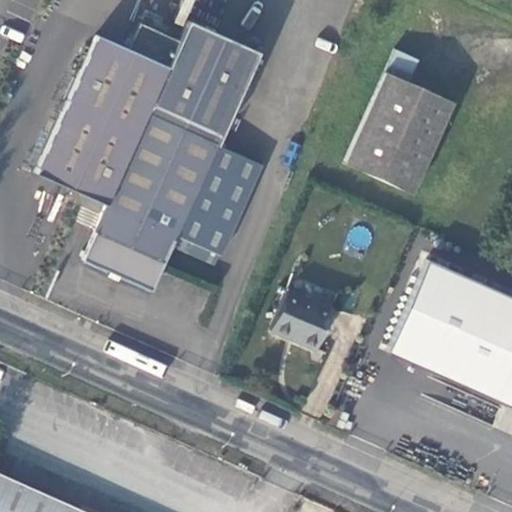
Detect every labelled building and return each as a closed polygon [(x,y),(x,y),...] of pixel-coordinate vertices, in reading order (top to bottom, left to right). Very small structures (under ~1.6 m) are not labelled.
[(130,44),(100,31),(37,169),(108,201),(84,255),(152,286),(173,241),(199,253),(204,243),(223,251),(264,161),(219,140),(261,48),(190,16),(181,36),(142,18),(130,44)] [(414,191),(452,99),(408,78),(415,56),(394,46),(342,159),(414,191)] [(511,295),(428,258),(388,347),(511,403),(511,295)] [(330,305),(286,288),(268,328),(314,346),(330,305)] [(0,511),(73,511),(74,511),(0,478),(0,511)]
